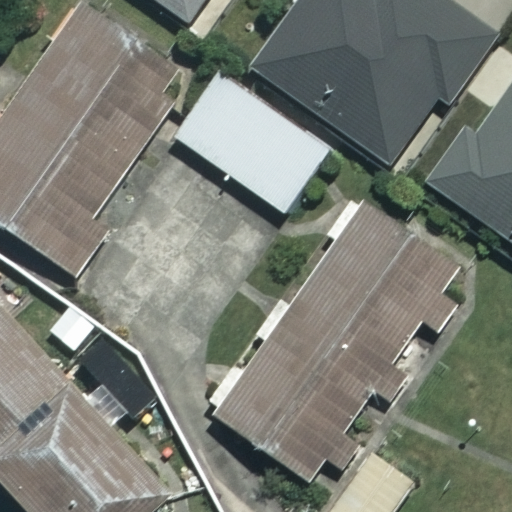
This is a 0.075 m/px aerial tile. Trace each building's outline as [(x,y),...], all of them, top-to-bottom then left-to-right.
[(203,0),(152,0),(186,24),(203,0)] [(492,36),(438,0),(303,0),(253,76),(391,168),(440,94),(449,100),(492,36)] [(0,123),(0,225),(69,271),(197,78),(81,1),(0,123)] [(329,151),(219,73),(173,138),(283,216),(329,151)] [(511,90),(438,192),(511,245),(511,90)] [(459,274),(362,207),(216,417),(312,485),(459,274)] [(149,511),(171,490),(0,324),(0,488),(24,511),(149,511)] [(393,511),(412,486),(369,456),(329,511),(393,511)]
